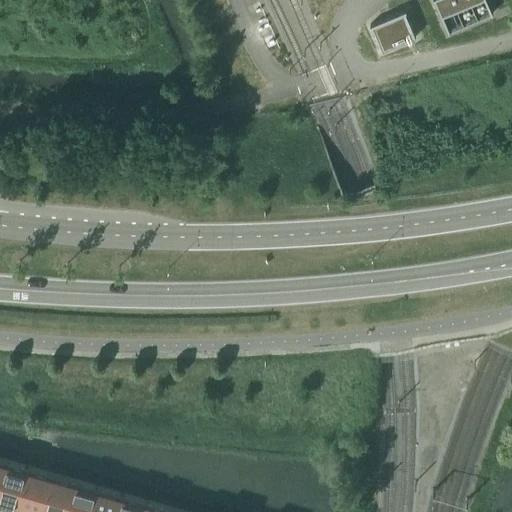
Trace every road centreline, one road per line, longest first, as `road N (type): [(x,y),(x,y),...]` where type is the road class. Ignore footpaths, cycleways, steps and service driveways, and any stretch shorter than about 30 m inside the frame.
road 1 (secondary): [(0,290),(265,294),(409,282),(511,262)]
road 2 (secondary): [(511,209),(402,227),(263,236),(0,224)]
